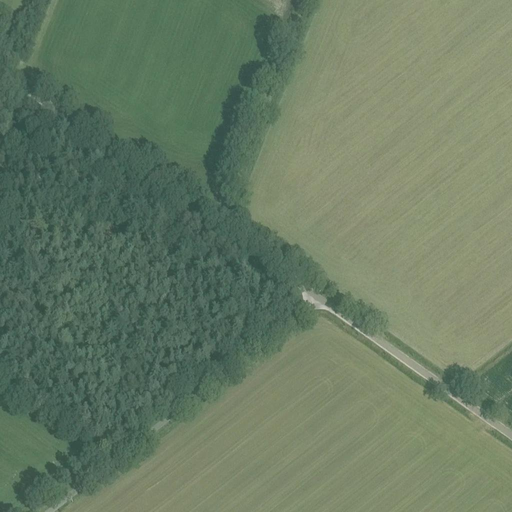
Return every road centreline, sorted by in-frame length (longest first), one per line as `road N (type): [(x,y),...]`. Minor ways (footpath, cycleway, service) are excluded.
road 1 (unclassified): [(47,511),(318,298)]
road 2 (unclassified): [(212,219),(0,68)]
road 3 (unclassified): [(511,436),(318,298)]
road 4 (unclassified): [(300,0),(212,219)]
road 5 (unclassified): [(318,298),(212,219)]
